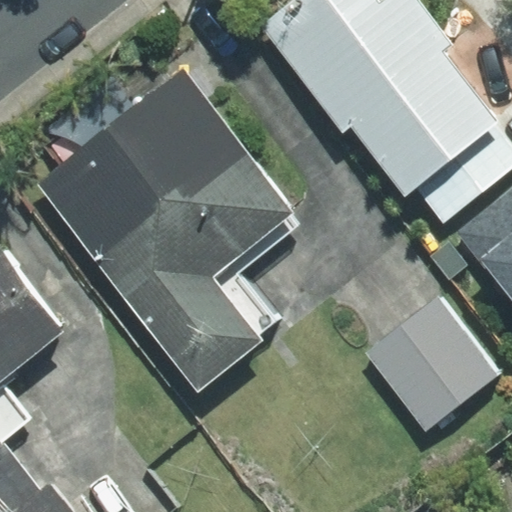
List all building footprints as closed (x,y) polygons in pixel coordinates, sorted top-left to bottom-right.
[(382,0),(291,0),(263,24),(434,228),(511,162),(511,153),(436,63),(456,46),(417,0),(389,0),(386,3),(382,0)] [(174,72),(31,186),(198,398),(282,331),(237,273),(296,226),(174,72)] [(511,189),(453,237),(511,310),(511,189)] [(0,263),(0,511),(79,511),(17,433),(34,420),(10,388),(65,345),(0,263)] [(502,375),(438,296),(372,350),(436,429),(502,375)]
